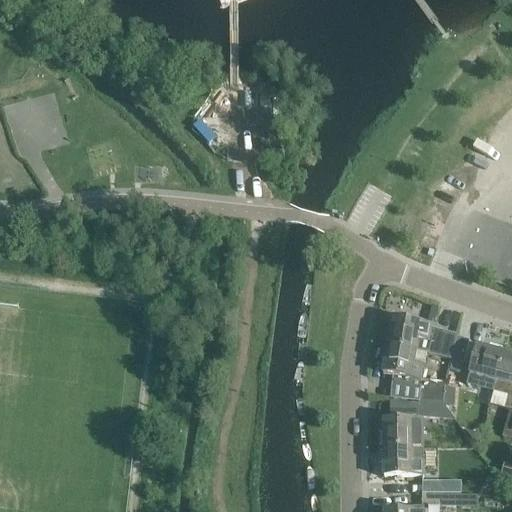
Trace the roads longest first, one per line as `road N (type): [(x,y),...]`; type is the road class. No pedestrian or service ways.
road 1 (residential): [(350,511),(351,365),(364,290),(388,269)]
road 2 (residential): [(511,311),(388,269)]
road 3 (track): [(251,212),(240,83)]
